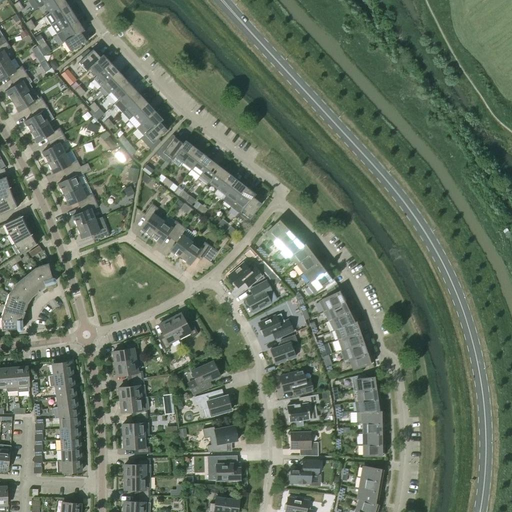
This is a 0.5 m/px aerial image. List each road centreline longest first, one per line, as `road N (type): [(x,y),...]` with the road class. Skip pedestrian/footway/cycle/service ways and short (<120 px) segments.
road 1 (secondary): [(479,511),(486,465),(477,360),(438,256),(385,177),(222,0)]
road 2 (residential): [(397,511),(404,439),(395,361),(382,353),(336,259),(278,200)]
road 3 (residential): [(278,200),(277,186),(152,79),(82,0)]
road 4 (residential): [(262,511),(268,445),(257,360),(211,278)]
road 5 (residential): [(195,289),(124,237),(64,259)]
road 6 (residential): [(101,483),(86,335)]
road 7 (residential): [(64,259),(0,126)]
